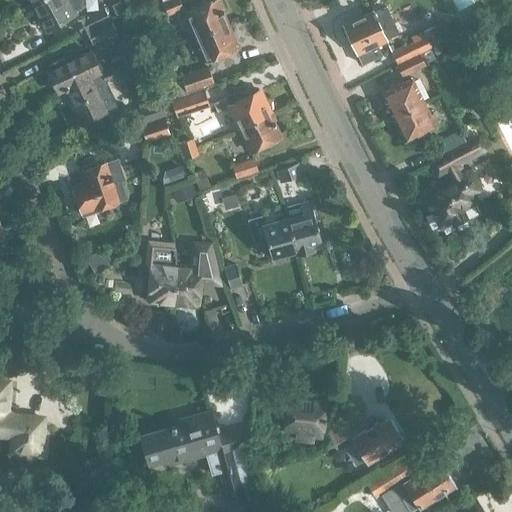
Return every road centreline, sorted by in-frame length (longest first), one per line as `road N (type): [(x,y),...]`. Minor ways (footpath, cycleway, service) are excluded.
road 1 (residential): [(87,345),(231,345),(348,316),(424,285)]
road 2 (secondary): [(424,285),(356,165),(281,0)]
road 3 (residential): [(87,345),(0,102)]
road 4 (secondary): [(511,429),(424,285)]
